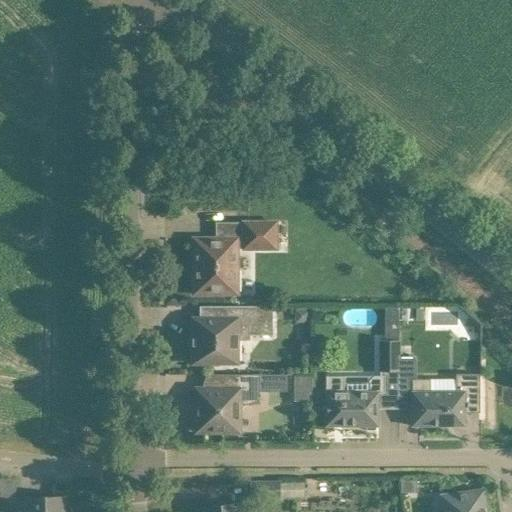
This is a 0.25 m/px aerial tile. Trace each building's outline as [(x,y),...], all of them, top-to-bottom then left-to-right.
[(243,248),(276,248),(276,242),(276,222),(243,222),(243,242),(243,248)] [(193,271),(193,294),(213,294),(237,294),(237,249),(237,238),(216,238),(193,238),(193,261),(193,271)] [(199,316),(193,316),(193,332),(193,362),(213,362),(236,362),(236,340),(250,340),(250,335),(272,335),(272,306),(206,306),(199,306),(199,316)] [(412,308),(401,308),(401,320),(412,320),(412,308)] [(295,309),(295,321),(307,321),(307,309),(295,309)] [(380,340),(380,371),(399,371),(399,358),(399,340),(399,316),(384,316),(384,340),(380,340)] [(399,376),(399,392),(411,392),(411,408),(411,425),(455,425),(460,425),(464,425),(464,413),(479,413),(479,400),(479,374),(479,373),(463,373),(455,382),(455,390),(430,390),(430,387),(422,378),(416,379),(416,358),(399,358),(399,371),(399,376)] [(196,414),(196,432),(221,432),(223,432),(240,432),(240,428),(240,406),(259,401),(259,391),(286,391),(286,374),(259,374),(227,374),(227,375),(227,388),(202,388),(196,388),(196,406),(196,414)] [(312,374),(296,374),(296,389),(296,401),(312,401),(312,389),(312,374)] [(325,416),(325,424),(325,426),(333,426),(341,426),(365,426),(365,428),(367,430),(374,430),(376,428),(376,426),(378,426),(378,409),(378,392),(384,392),(384,388),(384,376),(380,376),(373,376),(345,376),(336,376),(326,376),(326,391),(325,391),(325,410),(325,416)] [(315,410),(315,426),(325,426),(325,424),(325,416),(325,410),(315,410)] [(0,495),(15,497),(17,481),(0,479),(0,495)] [(416,480),(400,480),(401,493),(417,492),(416,480)] [(279,482),(250,482),(250,485),(250,497),(279,496),(279,482)] [(485,511),(483,490),(441,495),(443,511),(485,511)] [(26,511),(62,511),(62,497),(27,497),(26,511)] [(235,503),(205,507),(206,511),(252,511),(251,501),(235,503)]
